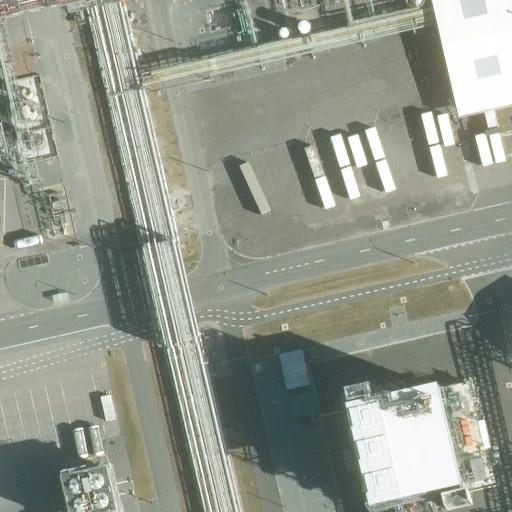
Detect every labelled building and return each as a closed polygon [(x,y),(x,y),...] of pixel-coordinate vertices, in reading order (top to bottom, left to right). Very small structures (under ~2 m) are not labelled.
[(0,54),(29,184),(41,181),(28,120),(30,120),(32,120),(35,118),(36,117),(36,114),(35,111),(33,109),(31,108),(29,107),(28,100),(30,99),(31,98),(32,96),(31,93),(30,92),(29,91),(27,90),(25,91),(23,92),(22,95),(23,97),(24,99),(25,99),(27,100),(28,107),(27,107),(26,108),(25,109),(5,22),(86,3),(85,0),(26,0),(0,6),(0,54)] [(239,511),(189,292),(144,98),(139,77),(121,0),(85,0),(86,3),(154,301),(202,511),(239,511)] [(342,0),(349,29),(139,77),(144,98),(213,82),(212,79),(438,27),(434,10),(419,14),(418,10),(377,19),(373,0),(342,0)] [(511,0),(432,0),(434,10),(438,27),(459,120),(511,108),(511,0)] [(107,370),(87,375),(103,442),(123,437),(107,370)] [(373,511),(356,435),(313,444),(328,511),(373,511)] [(69,511),(118,511),(110,468),(62,478),(69,511)]
